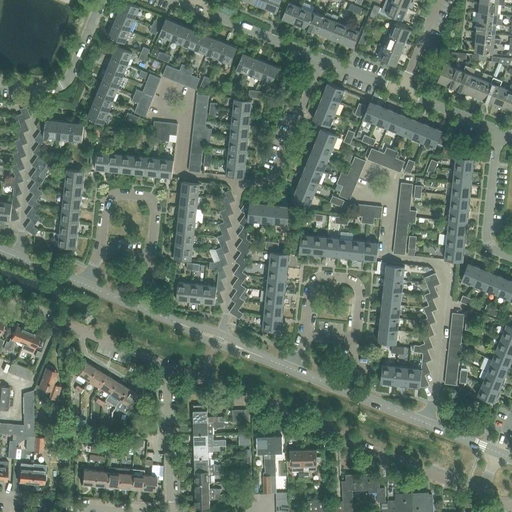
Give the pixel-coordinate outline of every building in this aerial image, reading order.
[(267,0),(264,8),(277,13),(281,0),(267,0)] [(408,8),(391,1),(388,0),(387,0),(383,10),(387,11),(386,13),(403,20),(408,8)] [(123,1),(119,13),(135,19),(139,7),(123,1)] [(282,18),(294,23),(301,7),(289,2),(282,18)] [(306,28),(313,12),(315,7),(303,2),(301,7),(294,23),(306,28)] [(480,2),(479,12),(497,14),(499,5),(499,4),(480,2)] [(374,5),(372,11),(378,14),(381,8),(374,5)] [(356,6),(354,12),(360,15),(362,8),(356,6)] [(378,14),(372,11),(370,17),(376,19),(378,14)] [(306,28),(318,33),(325,16),(313,12),(306,28)] [(479,12),(478,22),(496,24),(502,25),(503,20),(497,19),(497,14),(479,12)] [(119,13),(114,24),(130,31),(135,19),(119,13)] [(318,33),(330,38),(336,21),(325,16),(318,33)] [(159,35),(171,40),(178,24),(166,19),(159,35)] [(330,38),(342,42),(348,26),(336,21),(330,38)] [(478,22),(477,32),(495,34),(496,24),(478,22)] [(395,23),(390,35),(405,42),(410,30),(395,23)] [(130,31),(114,24),(109,37),(125,43),(130,31)] [(171,40),(183,45),(190,29),(178,24),(171,40)] [(159,28),(153,25),(150,32),(156,35),(159,28)] [(348,26),(342,42),(354,47),(360,31),(348,26)] [(183,45),(195,50),(202,33),(190,29),(183,45)] [(363,32),(361,37),(367,40),(370,35),(363,32)] [(477,32),(476,41),(494,43),(494,44),(500,44),(500,39),(495,39),(495,34),(477,32)] [(205,59),(207,55),(213,38),(202,33),(195,50),(193,55),(205,59)] [(390,35),(385,47),(401,54),(405,42),(390,35)] [(367,40),(361,37),(359,43),(365,46),(367,40)] [(207,55),(218,59),(225,43),(213,38),(207,55)] [(474,51),(493,53),(497,54),(497,49),(494,49),(494,44),(494,43),(476,41),(474,51)] [(225,43),(218,59),(231,64),(237,48),(225,43)] [(117,46),(112,58),(128,65),(133,53),(117,46)] [(144,47),(141,53),(148,56),(150,49),(144,47)] [(401,54),(385,47),(380,59),(396,66),(401,54)] [(157,58),(163,60),(166,54),(160,52),(157,58)] [(148,56),(141,53),(139,59),(145,61),(148,56)] [(236,69),(249,74),(255,58),(243,53),(236,69)] [(166,54),(163,60),(169,63),(171,56),(166,54)] [(112,58),(107,70),(123,77),(128,65),(112,58)] [(249,74),(260,79),(267,63),(255,58),(249,74)] [(267,63),(260,79),(272,84),(279,68),(267,63)] [(163,76),(182,84),(188,67),(182,64),(180,70),(167,65),(163,76)] [(438,81),(448,85),(455,68),(445,64),(438,81)] [(457,89),(466,93),(473,75),(476,69),(466,65),(463,71),(457,89)] [(188,67),(182,84),(196,89),(200,79),(191,75),(194,69),(188,67)] [(447,86),(456,90),(457,89),(463,71),(455,68),(448,85),(447,86)] [(107,70),(102,82),(119,89),(123,77),(107,70)] [(139,76),(145,79),(147,73),(142,70),(139,76)] [(475,96),(484,100),(491,82),(493,77),(484,73),(482,79),(475,96)] [(137,89),(134,95),(151,102),(161,78),(150,74),(143,92),(137,89)] [(466,93),(475,96),(482,79),(473,75),(466,93)] [(200,87),(207,89),(211,79),(205,76),(200,87)] [(484,100),(493,104),(500,86),(503,80),(498,78),(498,79),(493,77),(491,82),(484,100)] [(102,82),(97,94),(114,100),(119,89),(102,82)] [(328,83),(323,96),(339,102),(344,90),(328,83)] [(505,99),(502,107),(511,111),(511,109),(511,83),(509,90),(505,99)] [(493,104),(502,107),(509,90),(500,86),(493,104)] [(97,94),(93,106),(109,112),(114,100),(97,94)] [(197,94),(193,132),(211,134),(212,129),(205,128),(209,96),(197,94)] [(151,102),(134,95),(132,101),(138,103),(134,113),(145,117),(151,102)] [(323,96),(319,107),(335,114),(339,102),(323,96)] [(234,106),(233,111),(250,113),(252,100),(231,98),(230,105),(234,106)] [(364,118),(376,123),(383,107),(370,102),(364,118)] [(359,103),(357,109),(363,112),(366,106),(359,103)] [(109,112),(93,106),(88,118),(104,124),(109,112)] [(21,109),(22,114),(25,120),(31,117),(26,107),(21,109)] [(335,114),(319,107),(314,119),(330,126),(335,114)] [(376,123),(388,128),(394,112),(383,107),(376,123)] [(357,109),(355,115),(361,118),(363,112),(357,109)] [(233,111),(232,124),(249,126),(250,113),(233,111)] [(388,128),(399,133),(406,116),(394,112),(388,128)] [(125,119),(137,124),(139,118),(131,114),(128,113),(125,119)] [(17,116),(21,126),(24,133),(29,130),(25,120),(22,114),(17,116)] [(399,133),(411,138),(418,121),(406,116),(399,133)] [(34,140),(39,143),(44,138),(46,120),(41,119),(36,127),(41,131),(34,140)] [(59,121),(46,120),(44,138),(57,139),(59,121)] [(71,123),(59,121),(57,139),(69,140),(71,123)] [(157,140),(163,141),(166,122),(154,121),(152,133),(158,133),(157,140)] [(411,138),(423,143),(430,126),(418,121),(411,138)] [(166,122),(163,141),(169,142),(170,135),(177,135),(178,124),(166,122)] [(84,124),(71,123),(69,140),(82,142),(84,124)] [(232,124),(230,137),(248,139),(249,126),(232,124)] [(15,129),(20,139),(22,145),(28,143),(24,133),(21,126),(15,129)] [(430,126),(423,143),(435,148),(442,131),(430,126)] [(321,129),(316,141),(333,148),(338,136),(321,129)] [(355,133),(352,131),(349,130),(346,136),(352,139),(355,133)] [(211,134),(193,132),(189,171),(200,172),(204,140),(211,141),(211,134)] [(362,141),(367,143),(370,137),(365,135),(362,141)] [(346,136),(344,141),(350,144),(352,140),(352,139),(346,136)] [(230,137),(229,149),(246,151),(248,139),(230,137)] [(370,137),(367,143),(373,146),(376,139),(370,137)] [(33,152),(38,156),(42,156),(44,138),(39,143),(33,152)] [(14,141),(18,152),(21,158),(27,156),(22,145),(20,139),(14,141)] [(316,141),(312,153),(328,160),(333,148),(316,141)] [(387,147),(384,153),(390,156),(392,150),(387,147)] [(367,159),(385,166),(390,156),(384,153),(372,148),(367,159)] [(229,149),(228,162),(245,164),(246,151),(229,149)] [(392,150),(390,156),(396,158),(398,152),(392,150)] [(12,154),(17,165),(19,171),(25,168),(21,158),(18,152),(12,154)] [(95,169),(108,171),(110,153),(97,152),(95,169)] [(108,171),(121,172),(123,155),(110,153),(108,171)] [(312,153),(307,165),(323,172),(328,160),(312,153)] [(347,153),(344,159),(350,161),(353,156),(347,153)] [(121,172),(134,173),(135,156),(123,155),(121,172)] [(32,165),(37,169),(44,158),(42,156),(38,156),(32,165)] [(134,173),(146,175),(148,158),(135,156),(134,173)] [(390,156),(385,166),(400,172),(405,162),(396,158),(390,156)] [(346,180),(343,186),(339,195),(350,200),(366,161),(355,157),(348,175),(346,180)] [(456,157),(455,170),(472,172),(474,159),(456,157)] [(30,178),(35,181),(41,173),(50,162),(44,158),(37,169),(30,178)] [(146,175),(159,176),(161,159),(148,158),(146,175)] [(161,159),(159,176),(172,178),(174,160),(161,159)] [(409,160),(407,165),(413,168),(415,162),(409,160)] [(245,164),(228,162),(226,175),(244,177),(245,164)] [(11,167),(15,177),(18,183),(24,181),(19,171),(17,165),(11,167)] [(307,165),(302,177),(319,183),(323,172),(307,165)] [(405,171),(410,174),(413,168),(407,165),(405,171)] [(436,167),(429,165),(427,171),(433,174),(436,167)] [(67,169),(66,182),(83,184),(84,171),(67,169)] [(455,170),(453,183),(471,185),(472,172),(455,170)] [(29,191),(34,194),(38,189),(47,177),(41,173),(35,181),(29,191)] [(13,187),(17,196),(22,194),(18,183),(15,177),(10,179),(6,178),(5,186),(13,187)] [(302,177),(297,188),(314,195),(319,183),(302,177)] [(337,184),(343,186),(346,180),(339,178),(337,184)] [(66,182),(64,195),(81,197),(83,184),(66,182)] [(183,182),(181,195),(199,197),(200,184),(183,182)] [(401,183),(398,214),(409,216),(410,210),(413,184),(401,183)] [(453,183),(452,195),(469,197),(471,185),(453,183)] [(12,203),(15,208),(21,206),(17,196),(13,187),(12,203)] [(314,195),(297,188),(292,201),(309,207),(314,195)] [(27,203),(32,207),(37,201),(43,192),(38,189),(34,194),(27,203)] [(225,192),(227,197),(230,203),(235,201),(231,190),(225,192)] [(64,195),(63,207),(80,209),(81,197),(64,195)] [(181,195),(180,207),(198,209),(199,197),(181,195)] [(452,195),(451,208),(468,210),(469,197),(452,195)] [(339,198),(333,196),(330,202),(336,204),(339,198)] [(222,199),(226,209),(229,215),(234,213),(230,203),(227,197),(222,199)] [(339,198),(336,204),(342,207),(344,200),(339,198)] [(0,219),(11,221),(12,203),(0,201),(0,219)] [(26,216),(31,219),(35,214),(42,205),(37,201),(32,207),(26,216)] [(12,203),(11,221),(14,221),(20,219),(15,208),(12,203)] [(240,211),(246,214),(249,214),(250,203),(246,203),(240,211)] [(250,203),(249,214),(248,221),(261,222),(263,204),(250,203)] [(276,206),(263,204),(261,222),(274,223),(276,206)] [(357,216),(362,216),(369,217),(370,205),(359,204),(357,216)] [(370,205),(369,217),(375,218),(381,218),(382,207),(370,205)] [(289,207),(276,206),(274,223),(287,225),(289,207)] [(63,207),(61,220),(79,222),(80,209),(63,207)] [(180,207),(178,220),(196,222),(198,209),(180,207)] [(451,208),(449,221),(467,223),(468,210),(451,208)] [(220,212),(224,222),(227,228),(233,226),(229,215),(226,209),(220,212)] [(30,232),(34,227),(40,218),(35,214),(31,219),(25,229),(30,232)] [(239,223),(244,227),(247,226),(248,221),(249,214),(246,214),(239,223)] [(409,216),(398,214),(393,254),(405,255),(409,223),(409,216)] [(61,220),(60,233),(77,235),(79,222),(61,220)] [(178,220),(177,233),(195,235),(196,222),(178,220)] [(449,221),(448,233),(465,235),(467,223),(449,221)] [(218,225),(223,235),(226,241),(231,239),(227,228),(224,222),(218,225)] [(238,236),(243,239),(247,239),(247,226),(244,227),(238,236)] [(34,227),(30,232),(35,236),(39,230),(34,227)] [(77,235),(60,233),(59,246),(76,248),(77,235)] [(177,233),(176,245),(193,247),(195,235),(177,233)] [(448,233),(447,246),(464,248),(465,235),(448,233)] [(218,238),(221,248),(224,253),(230,251),(226,241),(223,235),(218,238)] [(300,252),(313,253),(315,236),(302,235),(300,252)] [(313,253),(326,255),(327,237),(315,236),(313,253)] [(326,255),(338,256),(340,239),(327,237),(326,255)] [(236,249),(241,252),(247,256),(254,245),(247,239),(243,239),(236,249)] [(338,256),(351,258),(353,240),(340,239),(338,256)] [(351,258),(364,259),(365,241),(353,240),(351,258)] [(365,241),(364,259),(377,260),(379,243),(365,241)] [(193,247),(176,245),(174,258),(192,260),(193,247)] [(464,248),(447,246),(445,259),(462,261),(464,248)] [(216,250),(220,260),(223,266),(229,264),(224,253),(221,248),(216,250)] [(235,261),(240,265),(244,259),(247,256),(241,252),(235,261)] [(272,252),(270,265),(287,267),(289,254),(272,252)] [(233,274),(238,278),(243,271),(249,263),(244,259),(240,265),(233,274)] [(217,270),(219,273),(222,279),(227,277),(223,266),(220,260),(215,263),(210,262),(209,269),(217,270)] [(462,280),(474,284),(481,268),(469,264),(462,280)] [(270,265),(269,278),(286,280),(287,267),(270,265)] [(387,265),(386,278),(403,280),(404,267),(387,265)] [(474,284),(486,289),(492,273),(481,268),(474,284)] [(232,287),(237,290),(241,285),(247,277),(248,275),(243,271),(238,278),(232,287)] [(219,273),(217,287),(220,292),(226,290),(222,279),(219,273)] [(430,276),(431,280),(434,286),(440,284),(436,273),(430,276)] [(486,289),(498,294),(504,278),(492,273),(486,289)] [(269,278),(268,290),(285,292),(286,280),(269,278)] [(386,278),(384,290),(401,292),(403,280),(386,278)] [(498,294),(510,299),(511,292),(511,281),(504,278),(498,294)] [(426,282),(430,293),(433,299),(439,297),(434,286),(431,280),(426,282)] [(176,299),(190,301),(191,284),(178,282),(176,299)] [(190,301),(202,302),(204,285),(191,284),(190,301)] [(202,302),(215,304),(217,287),(204,285),(202,302)] [(231,299),(236,303),(240,297),(246,288),(241,285),(237,290),(231,299)] [(217,287),(215,304),(219,304),(224,302),(220,292),(217,287)] [(268,290),(266,303),(283,305),(285,292),(268,290)] [(384,290),(383,303),(400,305),(401,292),(384,290)] [(425,295),(429,305),(432,311),(437,309),(433,299),(430,293),(425,295)] [(236,303),(233,307),(239,310),(243,303),(245,301),(240,297),(236,303)] [(468,298),(465,304),(472,306),(474,300),(468,298)] [(265,315),(265,316),(282,318),(283,305),(266,303),(265,315)] [(383,303),(381,316),(399,318),(400,305),(383,303)] [(423,308),(427,318),(431,324),(436,322),(432,311),(429,305),(423,308)] [(239,310),(233,307),(229,312),(239,319),(243,314),(239,310)] [(492,307),(490,314),(496,316),(498,310),(492,307)] [(461,347),(461,342),(464,314),(453,313),(445,384),(456,385),(460,355),(461,347)] [(282,318),(265,316),(263,329),(281,331),(282,318)] [(381,316),(380,328),(397,330),(399,318),(381,316)] [(421,321),(426,331),(429,337),(435,335),(431,324),(427,318),(421,321)] [(511,326),(508,324),(503,337),(511,340),(511,326)] [(11,340),(15,341),(23,344),(28,331),(16,326),(11,338),(11,340)] [(397,330),(380,328),(379,341),(396,343),(397,330)] [(28,331),(23,344),(21,348),(33,352),(40,336),(28,331)] [(420,333),(425,343),(428,350),(433,347),(429,337),(426,331),(420,333)] [(511,340),(503,337),(498,348),(511,354),(511,340)] [(10,351),(15,341),(11,340),(11,338),(10,338),(8,342),(6,341),(3,348),(10,351)] [(414,352),(423,354),(427,362),(432,360),(428,350),(425,343),(419,346),(415,345),(414,352)] [(511,354),(498,348),(493,360),(509,367),(511,358),(511,354)] [(423,354),(422,369),(425,375),(431,373),(427,362),(423,354)] [(493,360),(488,372),(504,378),(509,367),(493,360)] [(8,372),(19,376),(23,367),(12,362),(8,372)] [(78,374),(88,381),(96,368),(85,362),(78,374)] [(44,371),(38,387),(45,389),(42,394),(56,400),(61,387),(53,383),(58,371),(54,369),(53,368),(52,366),(50,365),(48,364),(46,364),(44,371)] [(381,383),(394,384),(396,367),(383,365),(381,383)] [(19,376),(24,379),(28,369),(23,367),(19,376)] [(394,384),(407,385),(409,368),(396,367),(394,384)] [(88,381),(98,387),(106,375),(96,368),(88,381)] [(407,385),(420,387),(422,369),(409,368),(407,385)] [(28,369),(24,379),(30,381),(33,371),(28,369)] [(422,369),(420,387),(424,387),(429,385),(425,375),(422,369)] [(488,372),(483,384),(499,390),(504,378),(488,372)] [(98,387),(109,394),(116,381),(106,375),(98,387)] [(109,394),(119,400),(127,387),(116,381),(109,394)] [(499,390),(483,384),(478,396),(494,402),(499,390)] [(10,388),(0,386),(0,409),(8,410),(10,388)] [(127,387),(119,400),(130,407),(134,400),(137,395),(137,394),(127,387)] [(23,394),(24,414),(34,414),(33,391),(23,394)] [(137,395),(134,400),(137,402),(138,403),(140,404),(143,399),(140,397),(137,395)] [(193,405),(194,423),(208,422),(223,422),(225,422),(225,416),(208,417),(208,404),(193,405)] [(52,405),(50,419),(58,419),(58,423),(62,423),(63,414),(58,413),(59,406),(52,405)] [(24,414),(24,425),(24,426),(34,425),(34,414),(24,414)] [(131,429),(138,431),(142,420),(134,418),(131,429)] [(194,423),(194,435),(213,434),(213,427),(219,427),(223,427),(223,422),(208,422),(194,423)] [(26,436),(27,436),(35,436),(35,432),(34,432),(34,425),(24,426),(24,425),(12,424),(11,434),(13,435),(26,436)] [(213,434),(194,435),(195,447),(209,446),(220,446),(220,441),(214,441),(213,434)] [(26,436),(13,435),(12,441),(9,441),(8,458),(15,458),(16,442),(20,443),(20,440),(26,440),(26,436)] [(35,436),(27,436),(26,450),(34,451),(35,436)] [(35,436),(34,451),(43,452),(44,437),(35,436)] [(282,436),(269,437),(270,453),(271,475),(276,475),(276,453),(283,453),(282,436)] [(270,453),(269,437),(257,437),(257,454),(264,453),(265,472),(263,472),(263,475),(271,475),(270,453)] [(126,446),(125,454),(129,454),(133,454),(134,444),(130,444),(130,446),(126,446)] [(195,447),(195,459),(209,458),(209,446),(195,447)] [(316,449),(303,450),(304,466),(304,477),(305,477),(310,477),(310,471),(313,471),(317,471),(317,466),(323,466),(322,457),(316,457),(316,449)] [(303,450),(291,450),(291,467),(292,467),(292,472),(299,472),(299,478),(304,477),(304,466),(303,450)] [(195,459),(195,471),(209,470),(214,470),(220,470),(220,465),(214,465),(214,458),(209,458),(195,459)] [(0,460),(0,480),(7,481),(8,462),(0,460)] [(19,482),(31,484),(33,464),(20,462),(19,482)] [(33,464),(31,484),(44,485),(46,465),(33,464)] [(152,465),(152,466),(151,474),(152,474),(152,475),(144,475),(143,489),(155,490),(156,476),(159,476),(158,479),(162,480),(163,474),(162,474),(163,466),(152,465)] [(106,486),(118,487),(119,480),(120,473),(120,468),(108,467),(108,471),(106,486)] [(118,487),(131,488),(132,474),(132,469),(120,468),(120,473),(119,480),(118,487)] [(82,484),(94,485),(96,470),(83,469),(82,484)] [(94,485),(106,486),(108,471),(96,470),(94,485)] [(196,483),(210,482),(215,482),(215,475),(220,475),(220,470),(214,470),(209,470),(195,471),(196,483)] [(379,473),(362,474),(363,490),(368,490),(368,492),(376,492),(377,502),(385,502),(385,501),(385,488),(378,488),(377,478),(379,478),(379,473)] [(131,488),(143,489),(144,475),(132,474),(131,488)] [(342,481),(343,501),(335,501),(336,511),(352,511),(352,492),(352,490),(363,490),(362,474),(346,475),(346,480),(342,481)] [(271,492),(271,475),(263,475),(263,492),(271,492)] [(196,483),(196,495),(210,494),(215,494),(221,494),(221,489),(215,489),(210,489),(210,482),(196,483)] [(428,493),(412,494),(412,510),(412,511),(433,511),(433,493),(428,493)] [(210,494),(196,495),(196,507),(210,506),(210,499),(221,499),(221,494),(215,494),(210,494)] [(242,494),(242,506),(250,506),(250,494),(242,494)] [(396,494),(396,500),(396,510),(394,510),(394,511),(412,511),(412,510),(412,494),(396,494)] [(307,501),(306,511),(327,511),(328,500),(307,501)] [(396,500),(388,501),(388,503),(388,510),(388,511),(394,511),(394,510),(396,510),(396,500)]
